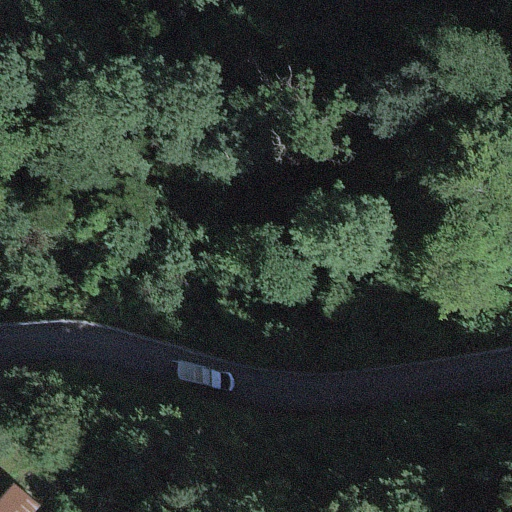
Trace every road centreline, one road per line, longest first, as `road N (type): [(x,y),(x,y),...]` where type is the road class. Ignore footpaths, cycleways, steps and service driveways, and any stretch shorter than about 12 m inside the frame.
road 1 (unclassified): [(511,369),(309,392),(58,345),(0,343)]
road 2 (motorway): [(511,428),(299,0)]
road 3 (motorway): [(0,159),(177,511)]
